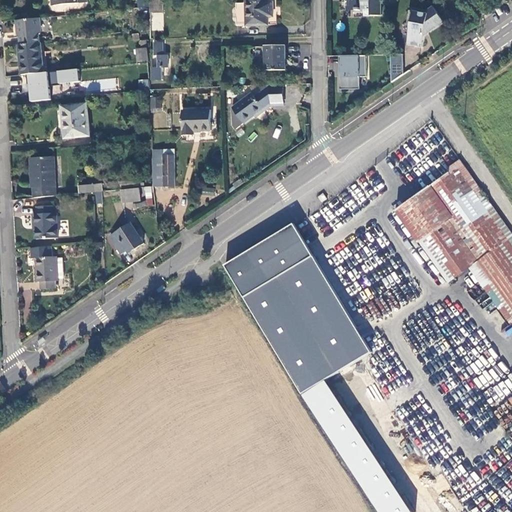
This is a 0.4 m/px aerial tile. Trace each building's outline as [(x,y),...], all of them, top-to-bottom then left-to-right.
[(159,0),(147,0),(147,7),(147,15),(160,15),(159,0)] [(269,5),(269,0),(250,0),(251,3),(239,4),(240,26),(251,25),(253,25),(269,24),(269,15),(273,15),(273,5),(269,5)] [(348,0),(349,8),(358,8),(358,11),(364,11),(364,15),(381,15),(380,0),(348,0)] [(412,25),(408,45),(423,48),(425,35),(428,33),(429,34),(445,23),(436,10),(429,14),(427,12),(414,10),(414,12),(410,11),(408,24),(412,25)] [(41,26),(41,18),(16,21),(16,29),(18,31),(20,46),(39,44),(39,36),(40,32),(40,31),(41,26)] [(160,42),(152,42),(153,56),(156,56),(156,68),(150,68),(150,81),(161,81),(161,68),(166,68),(166,55),(161,55),(160,42)] [(20,46),(18,46),(20,76),(42,74),(40,44),(39,44),(20,46)] [(284,71),(282,46),(263,46),(264,71),(284,71)] [(135,50),(137,64),(147,63),(145,49),(135,50)] [(341,57),(341,91),(368,90),(368,56),(341,57)] [(402,59),(390,60),(391,88),(403,79),(402,59)] [(137,64),(138,92),(148,91),(147,63),(137,64)] [(27,97),(60,94),(59,81),(43,83),(43,77),(25,78),(27,97)] [(259,87),(259,94),(268,105),(269,105),(276,99),(281,99),(280,86),(259,87)] [(259,87),(250,87),(250,95),(250,94),(254,99),(259,94),(259,87)] [(250,95),(231,110),(231,111),(243,125),(268,105),(259,94),(254,99),(250,94),(250,95)] [(161,97),(151,96),(150,112),(161,112),(161,97)] [(276,99),(269,105),(269,108),(281,107),(281,99),(276,99)] [(87,136),(85,105),(63,106),(65,137),(87,136)] [(243,125),(231,111),(232,127),(235,131),(243,125)] [(209,112),(181,112),(182,138),(193,138),(193,133),(210,133),(209,112)] [(162,160),(150,160),(150,188),(173,187),(172,152),(161,152),(162,160)] [(27,168),(30,200),(50,199),(47,156),(24,157),(24,168),(27,168)] [(468,269),(511,237),(460,163),(446,173),(448,175),(394,215),(447,286),(468,269)] [(74,188),(75,197),(97,195),(96,186),(74,188)] [(142,200),(142,190),(119,192),(120,203),(142,200)] [(322,195),(317,199),(321,203),(325,200),(322,195)] [(32,240),(54,239),(52,212),(50,212),(49,204),(32,205),(32,213),(28,213),(29,222),(31,222),(32,240)] [(246,298),(311,259),(315,257),(295,224),(253,249),(225,266),(246,298)] [(142,245),(129,225),(110,238),(121,254),(125,251),(128,255),(142,245)] [(511,322),(511,238),(511,237),(468,269),(508,326),(511,322)] [(54,257),(35,258),(36,272),(33,272),(34,282),(39,282),(39,289),(53,289),(53,280),(56,280),(55,278),(54,259),(54,257)] [(311,259),(246,298),(291,374),(346,342),(357,335),(311,259)] [(361,366),(346,342),(291,374),(307,399),(332,383),(361,366)] [(416,511),(332,383),(307,399),(380,511),(416,511)] [(393,417),(385,423),(402,449),(410,443),(393,417)]
